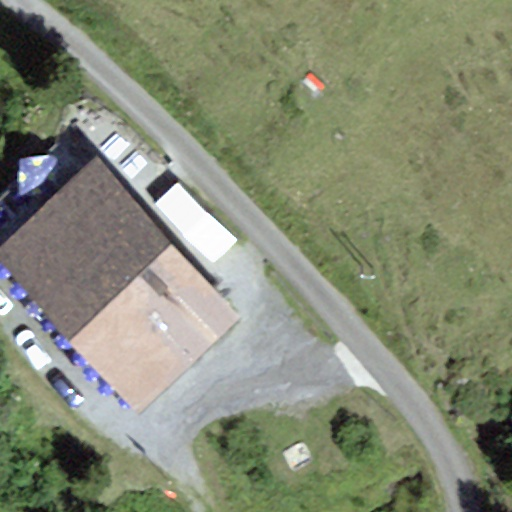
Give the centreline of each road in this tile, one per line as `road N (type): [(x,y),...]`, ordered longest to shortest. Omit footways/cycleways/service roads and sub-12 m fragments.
road 1 (unclassified): [(463,511),(441,445),(379,361),(201,167),(11,0)]
road 2 (track): [(196,511),(172,470),(158,415),(379,361)]
